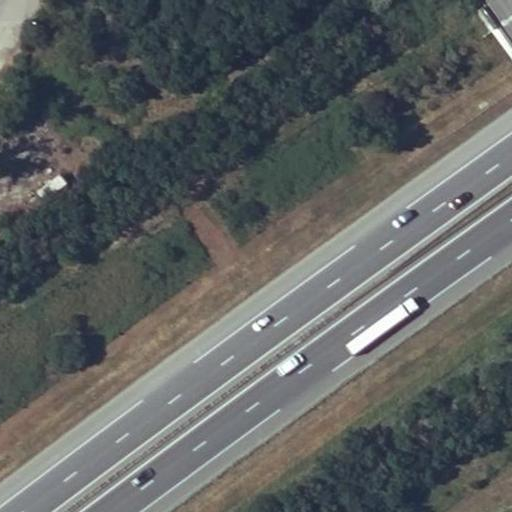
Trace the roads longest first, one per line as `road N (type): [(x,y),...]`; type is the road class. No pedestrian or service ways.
road 1 (motorway): [(511,154),(28,511)]
road 2 (motorway): [(112,511),(511,220)]
